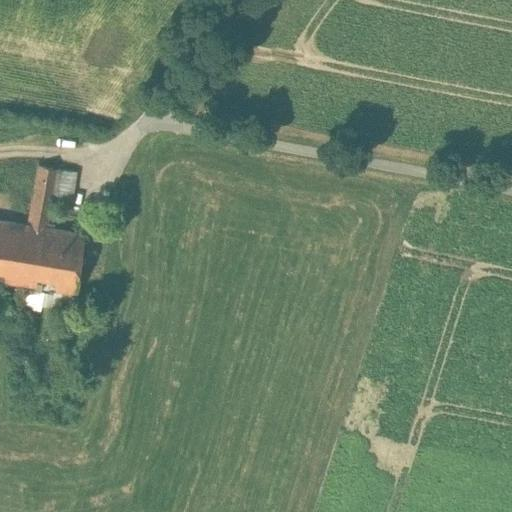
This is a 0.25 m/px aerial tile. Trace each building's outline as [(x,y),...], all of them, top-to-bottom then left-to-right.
[(35,286),(44,226),(45,222),(48,222),(52,203),(58,168),(38,164),(28,224),(0,219),(0,279),(26,284),(35,286)] [(77,171),(58,168),(52,203),(71,206),(77,171)] [(85,233),(44,226),(35,286),(26,284),(25,291),(43,294),(44,287),(76,292),(85,233)] [(43,294),(41,303),(73,309),(76,292),(44,287),(43,294)] [(41,303),(43,294),(25,291),(24,300),(41,303)]
